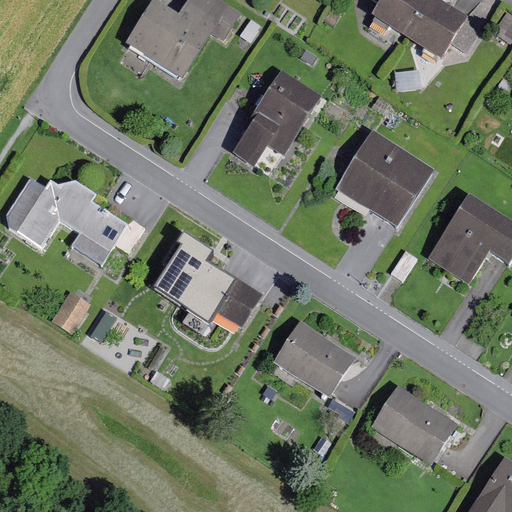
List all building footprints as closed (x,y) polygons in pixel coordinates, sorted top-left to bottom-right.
[(157,7),(129,50),(187,87),(219,38),(231,45),(248,20),(217,0),(197,0),(182,23),(157,7)] [(466,27),(423,0),(387,0),(373,22),(441,66),(466,27)] [(327,103),(287,78),(252,133),(291,158),(327,103)] [(436,176),(377,138),(341,193),(400,232),(436,176)] [(149,234),(75,186),(65,202),(35,183),(8,224),(44,248),(58,227),(125,270),(149,234)] [(472,294),(495,259),(511,269),(511,227),(473,202),(431,267),(472,294)] [(266,303),(185,250),(163,284),(244,336),(266,303)] [(404,254),(388,277),(401,286),(417,263),(404,254)] [(96,310),(76,297),(58,324),(78,337),(96,310)] [(358,363),(304,328),(278,368),(331,403),(358,363)] [(462,430),(405,393),(379,434),(435,470),(462,430)] [(511,511),(511,465),(509,463),(482,505),(491,511),(511,511)]
